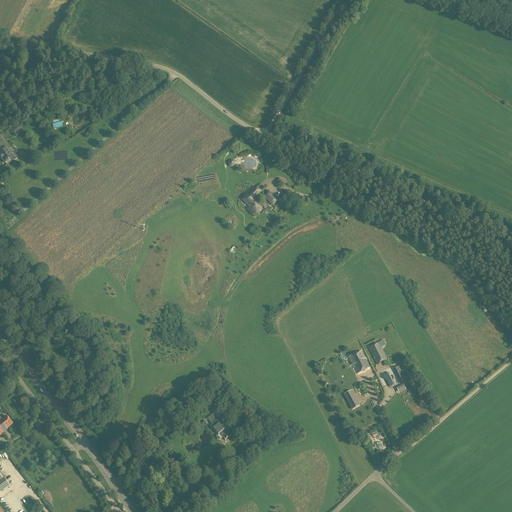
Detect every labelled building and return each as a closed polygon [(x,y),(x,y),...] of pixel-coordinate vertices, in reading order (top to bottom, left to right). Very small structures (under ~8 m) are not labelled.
[(15,133),(21,128),(18,125),(12,130),(15,133)] [(0,156),(5,162),(12,157),(9,153),(11,152),(6,145),(0,149),(0,156)] [(252,200),(261,191),(256,187),(248,195),(247,194),(242,199),(250,207),(249,207),(255,213),(261,207),(256,202),(255,203),(252,200)] [(273,205),(277,201),(268,192),(264,196),(273,205)] [(377,364),(387,359),(378,343),(369,348),(377,364)] [(356,374),(369,367),(365,358),(365,357),(362,350),(348,357),(356,374)] [(400,382),(406,379),(400,366),(394,369),(400,382)] [(402,384),(395,387),(398,393),(405,390),(402,384)] [(219,402),(224,397),(217,389),(212,394),(219,402)] [(356,398),(352,390),(344,395),(348,402),(356,398)] [(0,419),(0,434),(7,429),(6,428),(12,424),(6,416),(1,420),(0,419)] [(219,418),(218,419),(212,424),(211,425),(218,434),(216,437),(219,441),(223,437),(225,440),(230,436),(222,426),(224,424),(219,418)] [(2,478),(0,475),(0,491),(9,486),(3,477),(2,478)]
